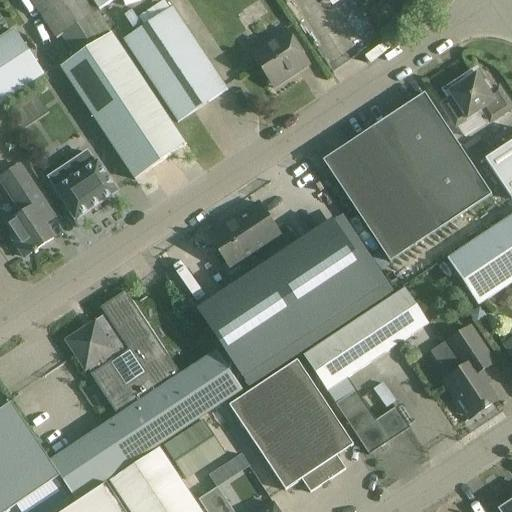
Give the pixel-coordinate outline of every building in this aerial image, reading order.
[(94,15),(84,0),(27,0),(55,41),(94,15)] [(385,0),(387,2),(389,0),(401,0),(409,12),(392,23),(393,24),(410,13),(417,7),(421,0),(385,0)] [(227,91),(172,8),(122,41),(166,107),(177,124),(227,91)] [(30,58),(13,30),(2,37),(0,38),(0,105),(43,78),(30,58)] [(298,49),(285,30),(249,54),(270,85),(293,71),(295,75),(309,65),(298,49)] [(186,147),(111,35),(108,36),(108,35),(75,57),(75,58),(59,68),(134,181),(186,147)] [(488,94),(476,75),(448,93),(451,98),(440,106),(455,129),(481,111),(493,123),(511,109),(511,108),(498,87),(488,94)] [(491,197),(424,95),(322,162),(389,264),(491,197)] [(478,136),(463,147),(474,165),(490,154),(478,136)] [(511,200),(511,142),(485,161),(511,201),(511,200)] [(94,165),(87,153),(47,179),(75,221),(117,193),(97,163),(94,165)] [(49,212),(18,166),(0,177),(0,181),(22,215),(6,225),(14,237),(11,239),(24,259),(33,253),(34,255),(38,253),(36,251),(53,240),(39,218),(49,212)] [(280,238),(258,204),(208,238),(230,271),(280,238)] [(511,283),(511,216),(446,260),(477,307),(511,283)] [(343,240),(332,223),(198,312),(242,379),(376,290),(343,240)] [(428,326),(404,291),(303,357),(326,392),(428,326)] [(11,404),(10,405),(59,478),(74,501),(241,391),(216,353),(180,376),(125,293),(100,309),(106,317),(96,324),(95,322),(65,342),(85,372),(88,370),(91,375),(90,376),(117,418),(49,463),(11,404)] [(479,307),(469,314),(476,324),(481,321),(483,312),(479,307)] [(445,343),(430,353),(447,378),(442,381),(467,417),(482,407),(484,410),(497,402),(478,374),(494,364),(482,347),(469,327),(445,343)] [(511,340),(503,347),(509,357),(511,355),(511,340)] [(353,447),(296,362),(228,407),(285,492),(301,481),(310,494),(345,471),(336,457),(353,447)] [(375,422),(355,392),(335,406),(357,439),(368,456),(409,429),(398,413),(395,409),(375,422)] [(389,392),(379,400),(386,409),(396,402),(389,392)] [(0,511),(6,511),(59,478),(10,405),(0,411),(0,511)] [(205,421),(165,448),(187,481),(227,455),(205,421)] [(200,511),(159,450),(109,483),(128,511),(200,511)] [(65,511),(123,511),(106,485),(65,511)] [(232,511),(217,489),(198,501),(205,511),(232,511)] [(511,511),(511,503),(500,511),(499,511),(511,511)]
